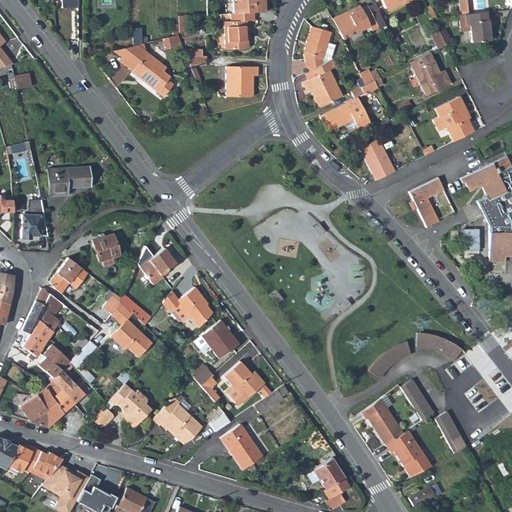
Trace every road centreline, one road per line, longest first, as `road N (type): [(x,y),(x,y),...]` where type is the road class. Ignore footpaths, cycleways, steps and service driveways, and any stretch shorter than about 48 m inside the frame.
road 1 (residential): [(164,201),(328,414),(391,511)]
road 2 (residential): [(286,113),(300,139),(372,208),(488,344)]
road 3 (residential): [(0,423),(293,511)]
road 4 (residential): [(10,0),(164,201)]
road 5 (residential): [(164,201),(286,113)]
road 6 (residential): [(0,355),(23,302),(24,274),(0,242)]
